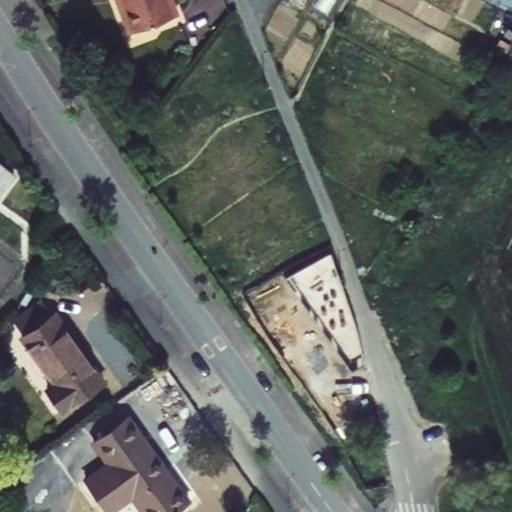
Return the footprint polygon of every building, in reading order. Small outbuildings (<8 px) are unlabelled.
[(178,14),(172,0),(118,0),(130,32),(178,14)] [(0,190),(13,174),(0,163),(0,190)] [(352,316),(331,252),(287,277),(351,369),(366,363),(352,316)] [(41,296),(10,319),(55,382),(47,387),(62,409),(102,381),(41,296)] [(143,511),(171,511),(188,500),(129,417),(95,441),(111,463),(86,480),(109,511),(111,511),(133,497),(143,511)]
